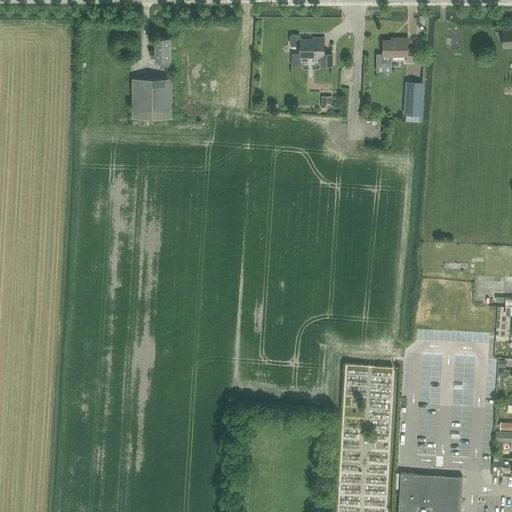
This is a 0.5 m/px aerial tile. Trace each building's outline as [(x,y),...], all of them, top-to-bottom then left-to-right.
[(504,46),(511,45),(511,28),(503,29),(503,31),(497,31),(502,42),(504,42),(504,46)] [(291,36),(291,44),(293,45),(301,46),(301,53),(292,53),(291,65),(301,65),(301,58),(320,58),(320,65),(332,66),(332,54),(324,53),(324,47),(324,38),(314,38),(314,39),(301,39),(301,36),(299,34),(293,34),(291,36)] [(160,59),(160,67),(171,68),(171,38),(155,38),(155,59),(160,59)] [(376,63),(392,63),(392,56),(407,56),(407,62),(414,62),(415,50),(407,49),(407,38),(394,38),(394,41),(383,40),(382,53),(376,53),(376,63)] [(132,78),(133,118),(172,117),(172,77),(132,78)] [(408,82),(406,114),(420,115),(421,96),(422,83),(408,82)] [(472,291),(472,304),(493,305),(493,298),(481,298),(481,291),(472,291)] [(511,422),(500,422),(500,430),(511,430),(511,422)] [(456,428),(456,441),(467,441),(467,428),(456,428)] [(511,430),(496,430),(496,440),(511,441),(511,430)] [(511,456),(494,455),(493,475),(501,475),(501,466),(511,466),(511,456)] [(460,511),(462,482),(462,476),(400,472),(400,477),(398,511),(460,511)]
